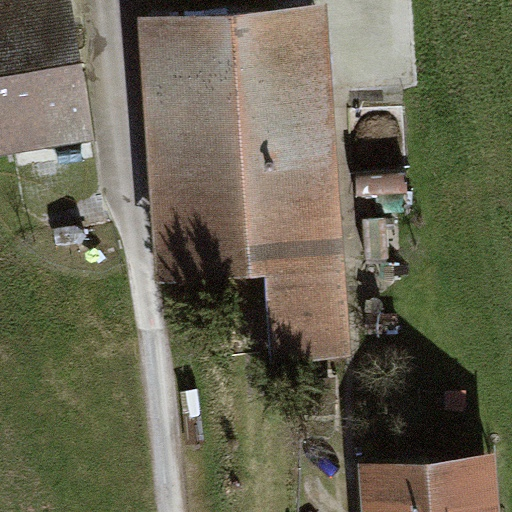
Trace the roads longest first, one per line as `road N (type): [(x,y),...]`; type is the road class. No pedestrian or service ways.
road 1 (track): [(173,511),(106,0)]
road 2 (track): [(346,511),(342,356)]
